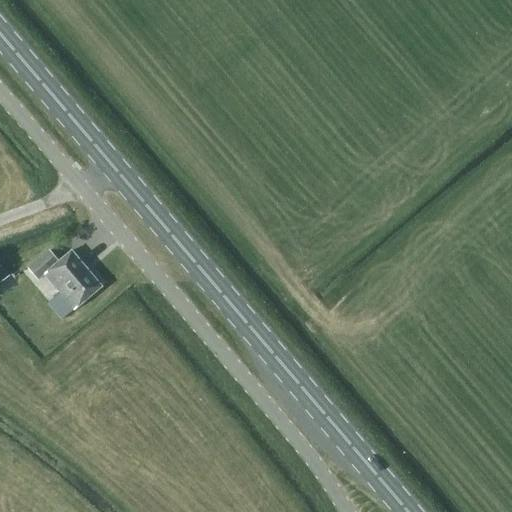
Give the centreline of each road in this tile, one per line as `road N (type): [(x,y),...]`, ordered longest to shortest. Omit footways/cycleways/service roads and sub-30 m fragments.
road 1 (primary): [(407,511),(117,172)]
road 2 (unclassified): [(346,511),(308,456),(81,188)]
road 3 (primary): [(117,172),(0,35)]
